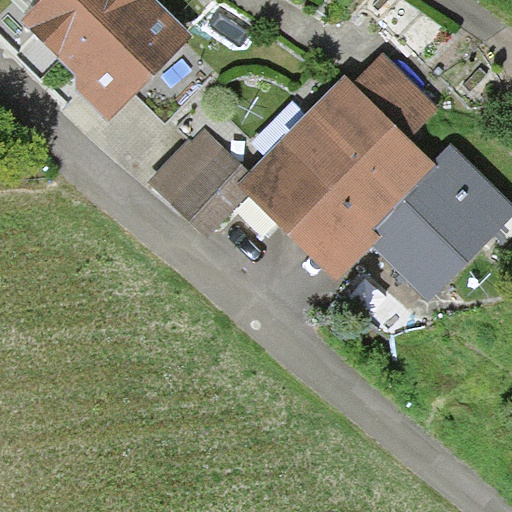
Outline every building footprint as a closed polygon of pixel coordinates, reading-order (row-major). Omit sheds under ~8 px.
[(48,0),(21,27),(82,86),(77,91),(109,121),(139,90),(166,116),(210,71),(184,45),(190,39),(148,0),(48,0)] [(383,56),(354,85),(410,141),(439,112),(383,56)] [(250,174),(237,187),(250,200),(336,286),(372,251),(382,241),(374,233),(438,169),(433,164),(410,141),(354,85),(347,78),(250,174)] [(205,128),(149,184),(207,242),(250,200),(237,187),(250,174),(205,128)] [(382,241),(372,251),(427,306),(511,222),(511,207),(450,146),(433,164),(438,169),(374,233),(382,241)]
